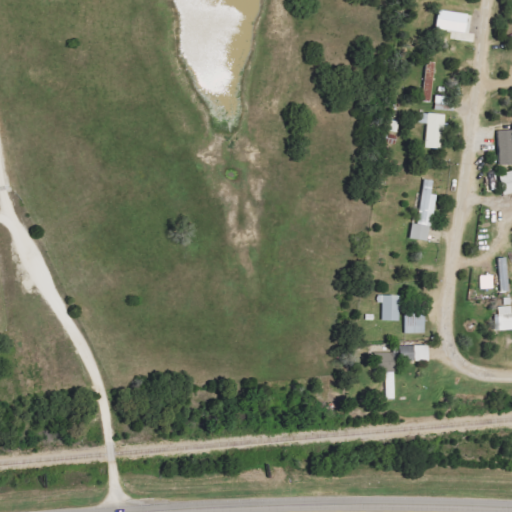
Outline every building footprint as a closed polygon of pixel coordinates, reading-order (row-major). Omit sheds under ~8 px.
[(467,16),(438,10),(434,29),(464,34),(467,16)] [(425,101),(433,101),(433,63),(425,63),(425,101)] [(435,111),(446,111),(447,105),(450,105),(451,97),(435,96),(435,111)] [(445,116),(419,113),(418,124),(428,125),(425,149),(441,151),(445,116)] [(511,130),(498,131),(499,166),(511,165),(511,130)] [(511,193),(511,171),(499,175),(503,196),(511,193)] [(429,243),(435,195),(431,195),(433,181),(423,180),(417,225),(411,224),(409,240),(429,243)] [(501,293),(510,292),(506,258),(497,259),(501,293)] [(493,276),(480,276),(480,290),(493,289),(493,276)] [(400,297),(378,296),(378,304),(383,304),(382,321),(399,322),(400,297)] [(498,308),(498,317),(494,317),(495,331),(511,330),(511,314),(511,307),(498,308)] [(404,334),(425,334),(425,314),(404,314),(404,334)] [(399,346),(399,362),(428,361),(428,346),(399,346)] [(374,353),(375,372),(394,371),(393,352),(374,353)]
